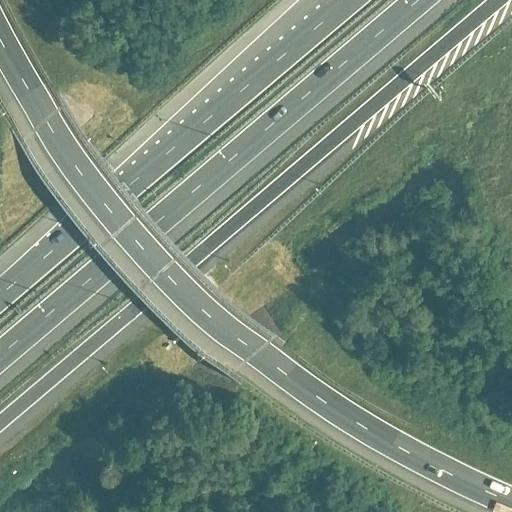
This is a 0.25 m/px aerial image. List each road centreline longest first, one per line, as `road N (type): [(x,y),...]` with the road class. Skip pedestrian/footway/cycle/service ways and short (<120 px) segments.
road 1 (motorway): [(0,46),(127,228),(187,292),(254,351),(377,437),(511,503)]
road 2 (motorway): [(0,424),(498,0)]
road 3 (motorway): [(0,358),(421,0)]
road 4 (motorway): [(350,0),(0,297)]
